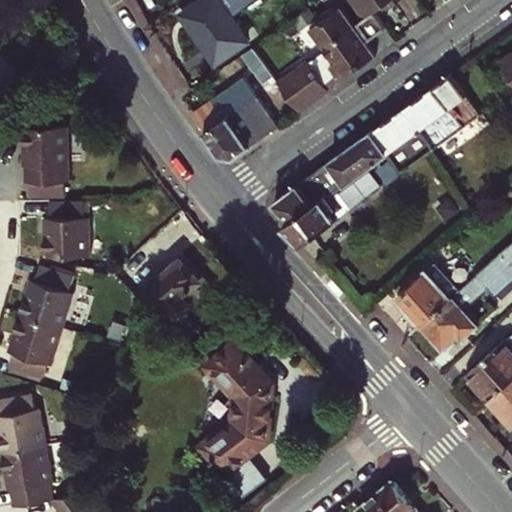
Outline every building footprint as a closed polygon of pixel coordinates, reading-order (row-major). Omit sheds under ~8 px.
[(217,59),(247,39),(219,0),(198,0),(182,11),(217,59)] [(382,2),(385,0),(357,0),(367,13),(373,9),(374,8),(382,2)] [(337,77),(341,83),(377,58),(375,55),(355,21),(346,5),(311,30),(324,49),(278,83),(298,112),(328,91),(324,85),(337,77)] [(370,38),(385,26),(373,9),(367,13),(357,20),(370,38)] [(465,125),(484,112),(454,71),(437,83),(465,125)] [(324,85),(328,91),(341,83),(337,77),(324,85)] [(437,145),(465,125),(437,83),(408,104),(437,145)] [(234,155),(280,124),(252,84),(238,94),(234,87),(195,114),(220,152),(234,155)] [(436,146),(437,145),(408,104),(373,129),(391,155),(402,170),(436,146)] [(65,177),(70,177),(68,122),(22,123),(23,161),(26,161),(26,178),(30,178),(30,193),(66,192),(65,177)] [(283,223),(300,242),(383,184),(372,168),(391,155),(373,129),(314,171),(328,191),(291,218),(283,223)] [(275,200),(291,218),(328,191),(314,171),(275,200)] [(50,252),(96,252),(96,212),(90,212),(90,197),(54,198),(54,213),(48,213),(50,252)] [(459,288),(452,293),(421,321),(440,342),(451,333),(458,341),(478,323),(462,305),(485,285),(495,296),(511,282),(511,283),(511,240),(475,273),(459,288)] [(189,301),(182,294),(199,279),(181,259),(164,274),(158,274),(149,282),(150,288),(147,290),(171,318),(176,313),(182,314),(188,308),(189,301)] [(421,321),(452,293),(459,288),(434,260),(397,293),(421,321)] [(19,313),(63,325),(74,288),(69,287),(73,272),(39,262),(34,277),(30,276),(19,313)] [(182,294),(189,301),(205,288),(199,279),(182,294)] [(48,359),(53,360),(63,325),(19,313),(8,348),(14,350),(10,365),(44,374),(48,359)] [(488,397),(511,376),(511,330),(465,372),(488,398),(488,397)] [(250,449),(267,435),(273,380),(238,338),(210,361),(236,393),(233,419),(203,443),(243,495),(269,474),(250,449)] [(511,424),(511,376),(488,397),(511,424)] [(0,435),(3,455),(49,446),(42,408),(37,409),(34,394),(0,400),(0,412),(1,417),(0,416),(0,435)] [(51,484),(56,483),(49,446),(3,455),(10,492),(16,491),(19,506),(54,500),(51,484)] [(408,511),(412,510),(417,505),(393,478),(382,488),(381,486),(359,506),(364,511),(408,511)] [(65,511),(67,511),(94,506),(85,494),(56,500),(65,511)]
